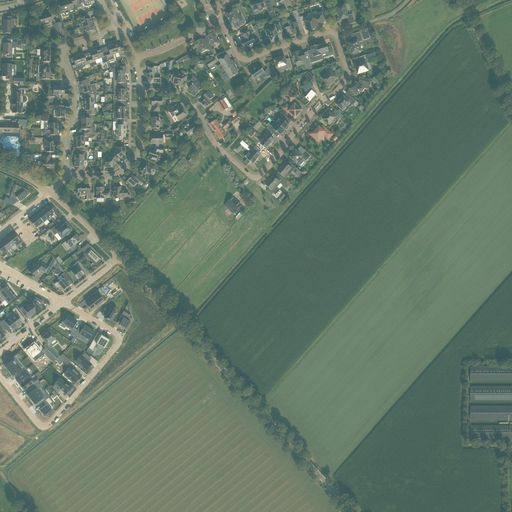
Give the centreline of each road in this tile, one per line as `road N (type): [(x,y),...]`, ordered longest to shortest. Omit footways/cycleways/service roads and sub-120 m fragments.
road 1 (residential): [(221,150),(257,177),(347,70),(333,33),(247,58),(218,19)]
road 2 (unclassified): [(352,511),(119,257)]
road 3 (residential): [(0,377),(45,426),(117,345),(117,334),(62,302)]
road 4 (residential): [(64,178),(74,107),(63,50),(115,24)]
road 5 (residential): [(64,178),(110,176),(132,159),(140,91)]
